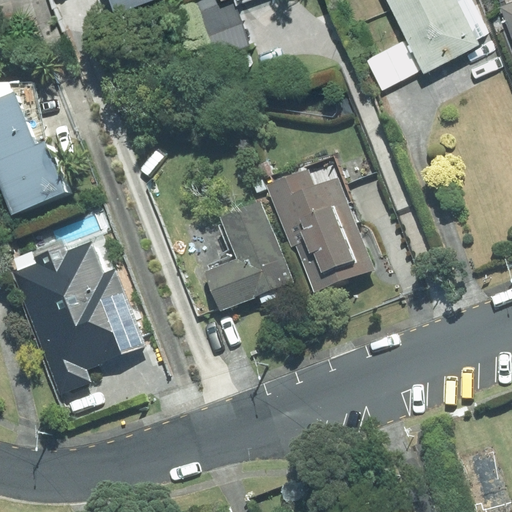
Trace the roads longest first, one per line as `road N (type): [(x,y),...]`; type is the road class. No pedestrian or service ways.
road 1 (residential): [(376,382),(122,464),(0,470)]
road 2 (residential): [(511,328),(376,382)]
road 3 (residential): [(425,511),(376,382)]
